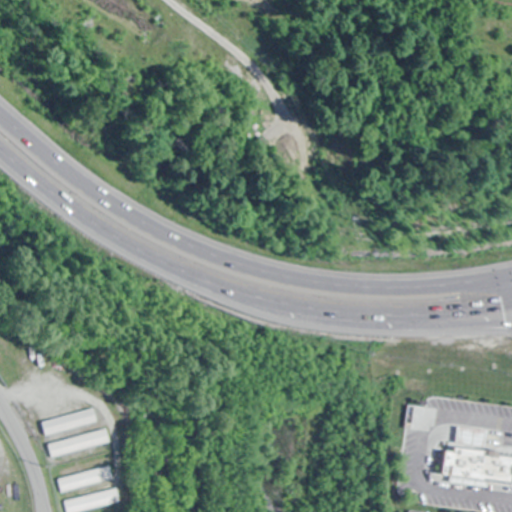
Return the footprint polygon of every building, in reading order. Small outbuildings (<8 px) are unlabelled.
[(96,421),(92,408),(39,422),(42,435),(96,421)] [(46,443),(49,456),(108,443),(104,429),(46,443)] [(511,483),(511,451),(454,445),(451,477),(511,483)] [(56,478),(59,491),(111,479),(108,466),(56,478)] [(71,511),(118,502),(115,489),(62,500),(64,511),(71,511)]
